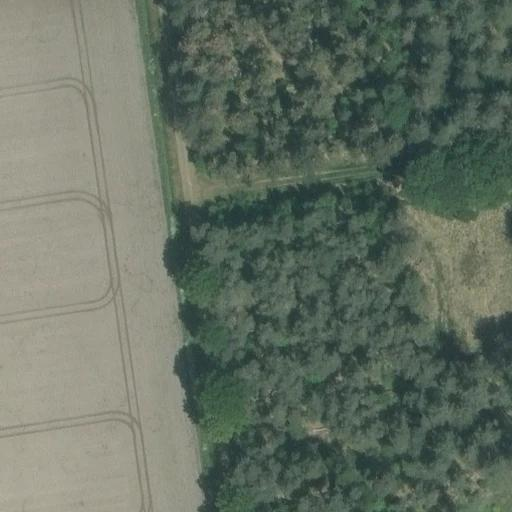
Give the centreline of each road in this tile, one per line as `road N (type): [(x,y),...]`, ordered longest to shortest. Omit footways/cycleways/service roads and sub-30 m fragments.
road 1 (track): [(234,511),(172,0)]
road 2 (track): [(199,183),(511,142)]
